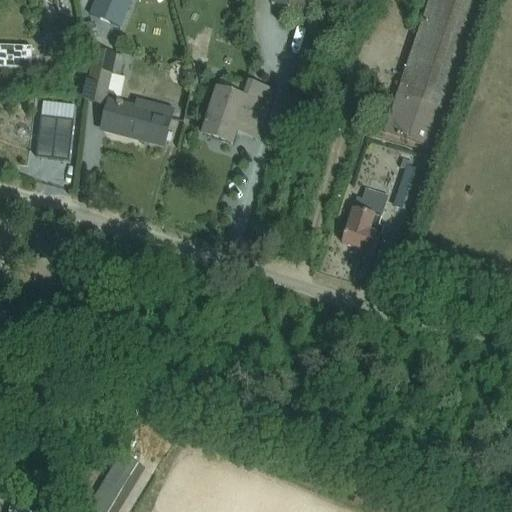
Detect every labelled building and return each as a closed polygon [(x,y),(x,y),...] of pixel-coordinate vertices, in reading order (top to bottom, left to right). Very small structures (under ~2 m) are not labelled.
[(85,0),(82,11),(102,18),(101,22),(122,30),(133,0),(85,0)] [(272,0),(271,6),(307,18),(312,0),(272,0)] [(430,0),(385,135),(432,151),(438,132),(483,0),(430,0)] [(0,47),(0,69),(31,71),(31,49),(0,47)] [(97,53),(83,50),(86,70),(93,72),(86,102),(105,106),(112,75),(119,77),(123,58),(98,51),(97,53)] [(208,123),(206,123),(205,127),(206,127),(203,137),(205,137),(205,135),(231,143),(230,145),(231,146),(238,127),(258,134),(271,94),(256,89),(251,104),(218,93),(208,123)] [(137,102),(135,111),(109,105),(102,130),(103,131),(104,127),(142,136),(141,140),(163,146),(172,111),(137,102)] [(70,165),(75,123),(41,119),(37,161),(70,165)] [(20,142),(26,141),(28,138),(27,133),(24,130),(20,130),(16,133),(16,138),(20,142)] [(406,172),(394,208),(410,214),(423,175),(411,171),(412,166),(402,162),(400,169),(406,172)] [(354,205),(342,245),(374,256),(382,230),(378,229),(388,198),(365,191),(359,207),(354,205)] [(120,511),(145,471),(120,456),(89,508),(95,511),(120,511)]
